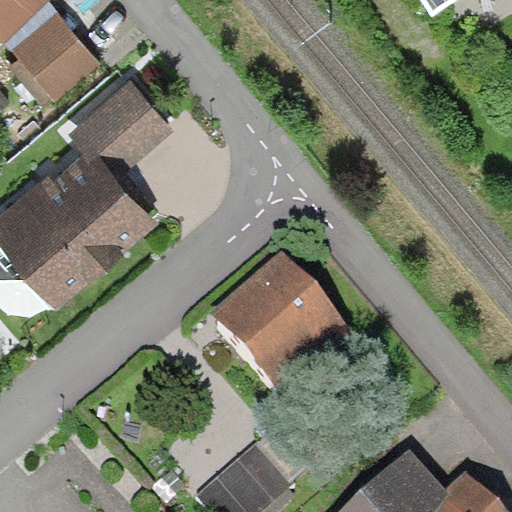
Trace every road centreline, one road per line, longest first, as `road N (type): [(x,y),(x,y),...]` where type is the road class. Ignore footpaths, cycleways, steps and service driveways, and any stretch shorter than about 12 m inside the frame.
road 1 (residential): [(0,427),(290,170)]
road 2 (residential): [(511,446),(290,170)]
road 3 (residential): [(290,170),(144,0)]
